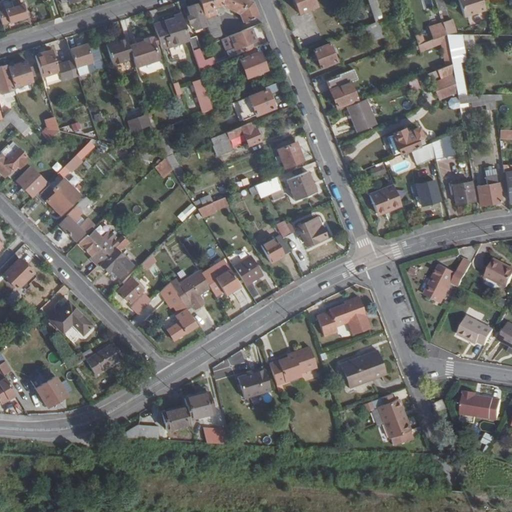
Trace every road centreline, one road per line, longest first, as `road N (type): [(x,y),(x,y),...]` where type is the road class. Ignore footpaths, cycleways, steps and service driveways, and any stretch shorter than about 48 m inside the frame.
road 1 (residential): [(371,259),(264,0)]
road 2 (residential): [(0,203),(169,376)]
road 3 (residential): [(371,259),(169,376)]
road 4 (residential): [(169,376),(82,424),(0,427)]
road 5 (residential): [(157,0),(0,49)]
road 6 (residential): [(465,511),(409,361)]
road 7 (residential): [(511,223),(371,259)]
